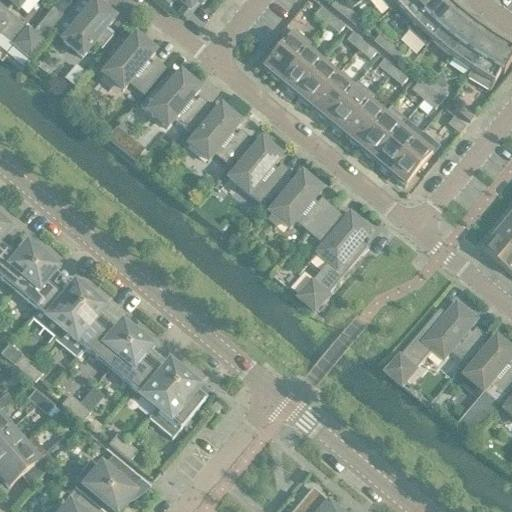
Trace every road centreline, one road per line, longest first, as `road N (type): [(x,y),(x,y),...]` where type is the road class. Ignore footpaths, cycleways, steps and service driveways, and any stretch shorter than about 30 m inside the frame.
road 1 (tertiary): [(279,401),(0,167)]
road 2 (residential): [(416,233),(211,60)]
road 3 (tertiary): [(417,511),(279,401)]
road 4 (residential): [(416,233),(511,117)]
road 5 (residential): [(186,511),(279,401)]
road 6 (residential): [(511,310),(416,233)]
